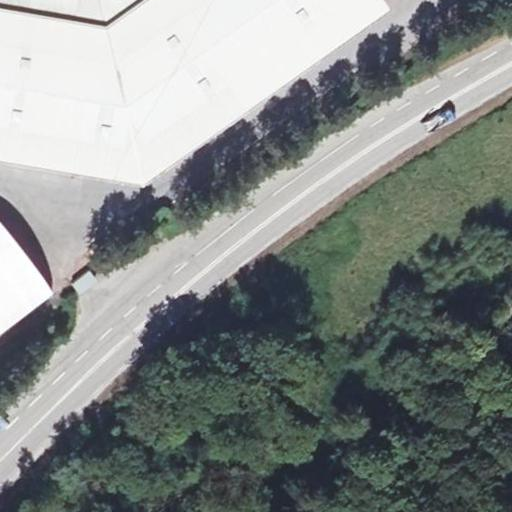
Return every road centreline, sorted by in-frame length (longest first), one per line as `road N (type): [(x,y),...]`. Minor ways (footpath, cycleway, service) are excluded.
road 1 (primary): [(0,473),(145,323),(511,70)]
road 2 (track): [(400,511),(449,453),(511,404)]
